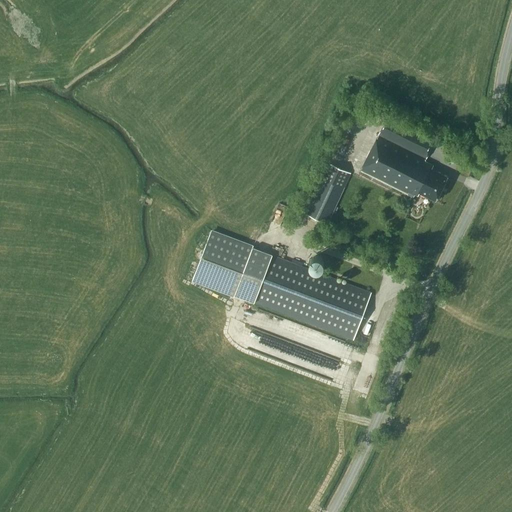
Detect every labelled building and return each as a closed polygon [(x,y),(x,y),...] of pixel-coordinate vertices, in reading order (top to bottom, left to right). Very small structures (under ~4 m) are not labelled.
[(425,162),(427,159),(436,140),(388,115),(360,171),(413,198),(414,195),(419,197),(420,194),(436,202),(448,177),(434,170),(435,167),(425,162)] [(329,162),(305,212),(328,223),(351,173),(329,162)] [(234,294),(354,340),(372,291),(253,246),(254,245),(212,229),(192,280),(234,296),(234,294)] [(324,266),(325,263),(324,259),(322,257),(319,255),(316,255),(313,257),(311,259),(310,263),(311,266),(313,268),(316,270),(319,270),(322,268),(324,266)] [(294,366),(344,383),(349,366),(299,350),(294,366)] [(356,388),(369,394),(376,377),(362,372),(356,388)]
